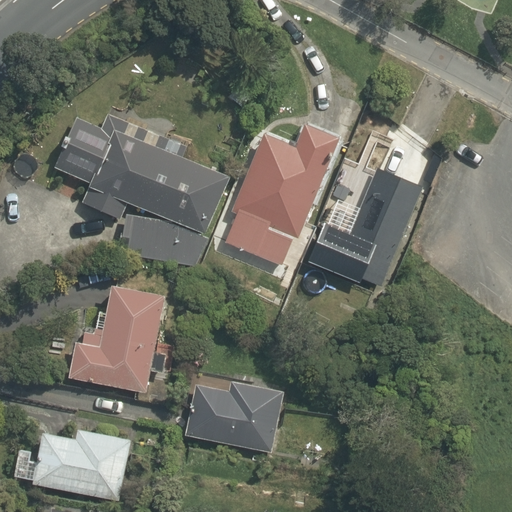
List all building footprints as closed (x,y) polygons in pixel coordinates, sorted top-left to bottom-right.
[(57,173),(86,184),(78,207),(118,221),(123,207),(136,212),(123,248),(191,274),(208,229),(227,176),(76,120),(57,173)] [(291,147),(262,136),(220,247),(283,271),(332,143),(297,130),(291,147)] [(360,188),(336,179),(303,265),(355,285),(357,278),(380,286),(428,160),(405,151),(396,175),(369,165),(360,188)] [(99,339),(75,336),(69,383),(146,393),(159,297),(106,289),(99,339)] [(283,386),(192,374),(183,441),(274,453),(283,386)] [(130,438),(74,427),(71,439),(37,432),(33,452),(14,448),(8,478),(117,500),(130,438)]
